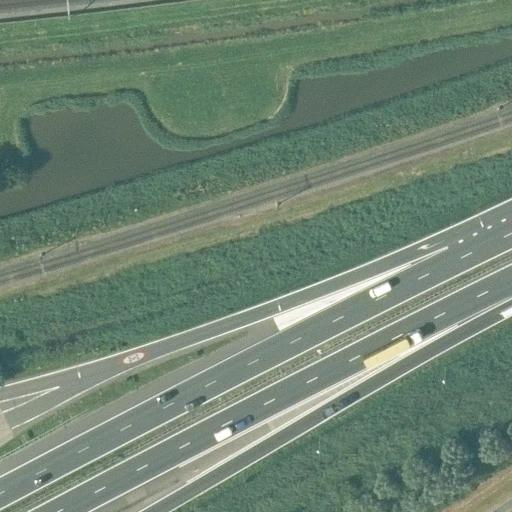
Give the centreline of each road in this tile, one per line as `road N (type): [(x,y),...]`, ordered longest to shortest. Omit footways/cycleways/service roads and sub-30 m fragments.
road 1 (motorway): [(56,511),(511,279)]
road 2 (motorway): [(453,258),(0,492)]
road 3 (motorway): [(149,511),(511,306)]
road 4 (motorway): [(453,258),(315,291),(114,362)]
